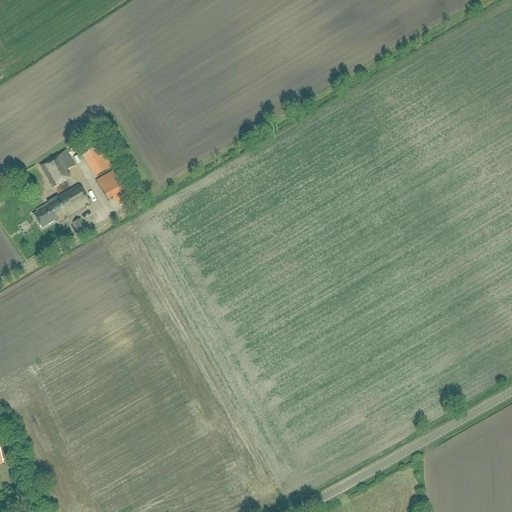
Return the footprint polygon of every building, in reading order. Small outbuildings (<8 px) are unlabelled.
[(78,146),(82,152),(91,146),(88,141),(78,146)] [(80,156),(89,175),(106,168),(98,149),(80,156)] [(39,167),(53,190),(71,179),(67,171),(57,156),(39,167)] [(114,172),(96,182),(108,202),(125,192),(114,172)] [(58,222),(88,204),(78,187),(36,212),(37,214),(34,216),(42,229),(57,220),(58,222)] [(81,221),(73,225),(78,234),(86,230),(81,221)]
